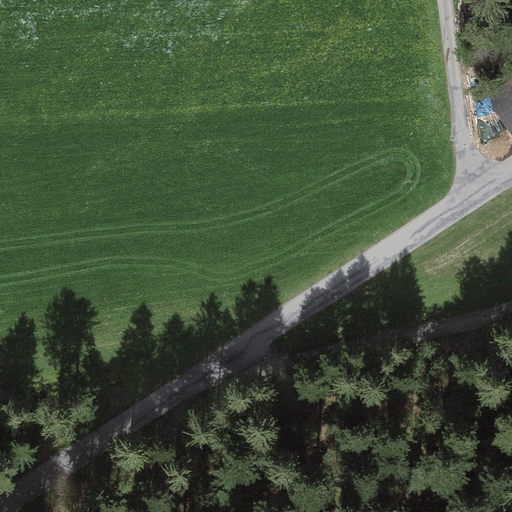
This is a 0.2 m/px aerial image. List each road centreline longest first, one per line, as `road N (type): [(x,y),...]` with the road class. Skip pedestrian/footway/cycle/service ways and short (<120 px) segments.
road 1 (unclassified): [(511,166),(2,511)]
road 2 (track): [(217,363),(511,312)]
road 3 (track): [(467,196),(444,0)]
